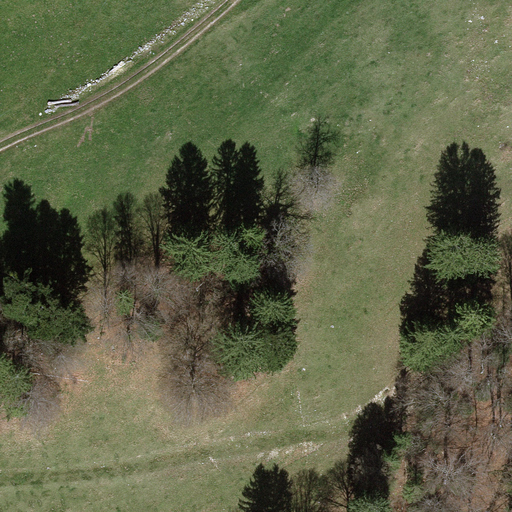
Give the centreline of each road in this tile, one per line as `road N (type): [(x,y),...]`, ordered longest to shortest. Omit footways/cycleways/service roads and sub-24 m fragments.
road 1 (track): [(0,478),(135,467),(356,424),(511,322)]
road 2 (track): [(222,0),(116,90),(0,145)]
